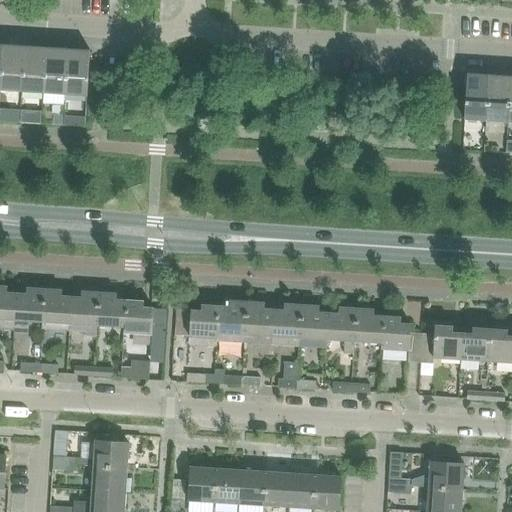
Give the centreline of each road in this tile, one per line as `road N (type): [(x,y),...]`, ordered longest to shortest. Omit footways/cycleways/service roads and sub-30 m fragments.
road 1 (residential): [(511,429),(0,400)]
road 2 (residential): [(511,56),(193,27)]
road 3 (secondary): [(279,241),(261,231),(0,210)]
road 4 (secondary): [(0,230),(182,246),(279,241)]
road 5 (secondary): [(511,255),(279,241)]
road 6 (residential): [(193,27),(168,33),(0,15)]
